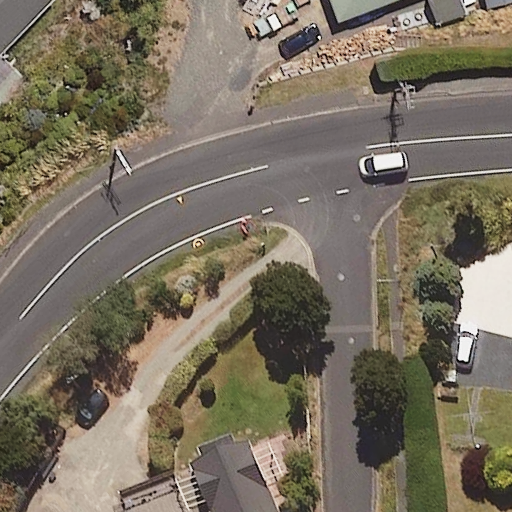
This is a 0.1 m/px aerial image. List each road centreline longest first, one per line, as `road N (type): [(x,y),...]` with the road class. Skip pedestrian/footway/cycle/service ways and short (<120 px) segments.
road 1 (secondary): [(0,338),(52,277),(118,225),(182,191),(328,151)]
road 2 (residential): [(328,151),(352,511)]
road 3 (secondary): [(328,151),(511,134)]
